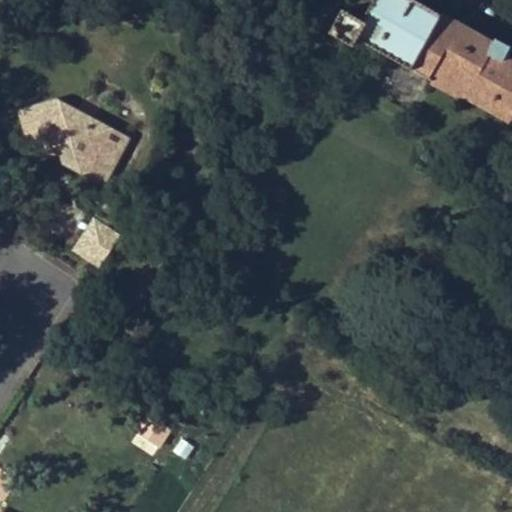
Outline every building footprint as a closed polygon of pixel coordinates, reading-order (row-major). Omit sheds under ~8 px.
[(468,87),(465,93),(511,119),(511,118),(511,64),(504,60),(511,47),(496,38),(493,44),(415,0),(372,0),(362,19),(342,9),(329,31),(353,44),(357,37),(432,79),(438,70),(468,87)] [(432,79),(463,97),(465,93),(468,87),(438,70),(432,79)] [(55,96),(18,106),(30,147),(51,141),(66,150),(61,158),(100,178),(125,133),(89,114),(87,121),(72,114),(74,106),(55,96)] [(87,121),(89,114),(74,106),(72,114),(87,121)] [(73,250),(97,265),(116,236),(92,220),(73,250)] [(151,420),(138,444),(156,454),(169,430),(151,420)]
